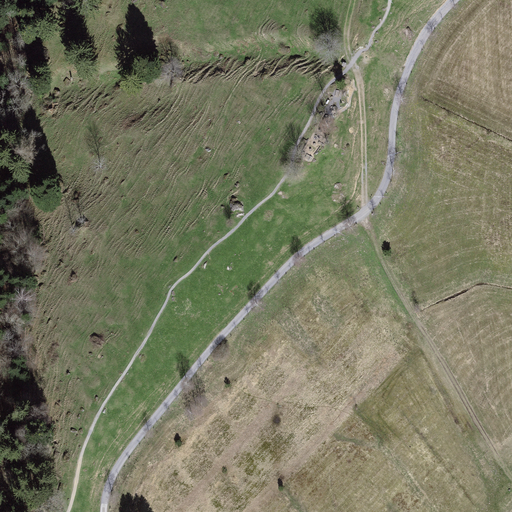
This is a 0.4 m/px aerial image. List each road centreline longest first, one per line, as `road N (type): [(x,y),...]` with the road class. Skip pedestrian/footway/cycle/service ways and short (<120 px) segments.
road 1 (track): [(104,511),(120,459),(238,316),(294,255),(380,195),(409,64),(453,0)]
road 2 (track): [(350,64),(359,88),(360,215)]
